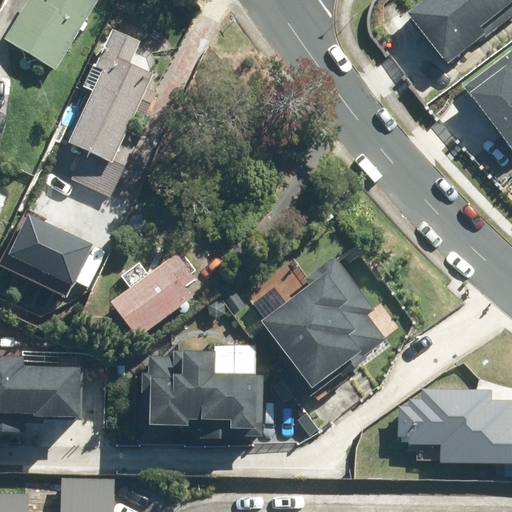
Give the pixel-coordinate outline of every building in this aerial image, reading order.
[(24,0),(3,39),(53,68),(93,0),(24,0)] [(511,0),(416,0),(403,11),(445,65),(478,42),(476,35),(511,9),(511,0)] [(71,175),(109,194),(140,137),(125,128),(151,71),(128,61),(137,38),(110,26),(93,63),(101,66),(69,140),(84,147),(71,175)] [(166,226),(101,276),(128,312),(180,272),(186,280),(212,260),(199,243),(187,252),(181,245),(186,241),(176,228),(170,232),(166,226)] [(310,289),(261,322),(309,392),(380,344),(363,319),(372,312),(333,255),(301,277),(310,289)] [(403,285),(403,267),(390,267),(390,285),(403,285)] [(136,375),(135,430),(266,431),(266,378),(213,377),(214,353),(174,353),(174,376),(136,375)] [(0,428),(21,429),(22,417),(75,418),(76,371),(18,370),(19,361),(0,360),(0,428)] [(112,511),(113,479),(60,477),(58,511),(25,511),(26,493),(0,492),(0,511),(112,511)]
